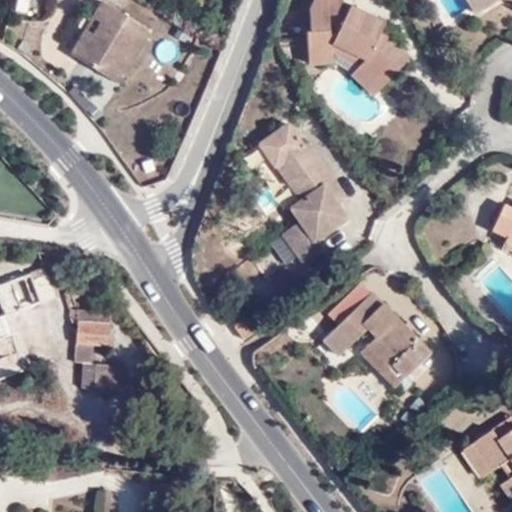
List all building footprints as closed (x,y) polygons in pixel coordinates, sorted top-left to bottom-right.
[(15,0),(13,11),(28,14),(31,0),(15,0)] [(310,28),(306,28),(308,53),(332,51),(334,41),(365,56),(360,64),(382,84),(411,54),(384,27),(387,19),(363,8),(358,8),(358,3),(344,4),(344,0),(313,0),(310,7),(310,28)] [(470,0),(478,12),(487,6),(483,0),(470,0)] [(99,1),(82,32),(92,41),(80,63),(123,87),(154,32),(99,1)] [(82,32),(68,55),(80,63),(92,41),(82,32)] [(355,72),(374,92),(382,84),(360,64),(365,56),(334,41),(332,51),(308,53),(309,61),(335,59),(357,70),(355,72)] [(263,141),(281,166),(289,160),(311,192),(304,197),(293,205),(303,220),(287,232),(307,262),(325,249),(319,239),(351,216),(342,202),(350,196),(312,142),(309,144),(292,121),(263,141)] [(289,160),(281,166),(304,197),(311,192),(289,160)] [(511,242),(511,203),(507,202),(498,227),(511,231),(511,239),(511,243),(511,242)] [(0,396),(2,396),(3,389),(35,376),(22,343),(14,327),(64,303),(54,282),(39,289),(36,281),(0,298),(0,396)] [(381,335),(370,344),(393,369),(399,364),(410,375),(434,353),(376,291),(327,338),(341,353),(371,325),(381,335)] [(269,322),(255,307),(236,321),(249,337),(269,322)] [(95,322),(119,324),(119,315),(97,312),(95,322)] [(105,349),(117,351),(119,324),(95,322),(88,322),(86,347),(93,347),(89,389),(117,391),(119,368),(103,365),(105,349)] [(22,343),(35,376),(47,371),(32,338),(22,343)] [(393,369),(370,344),(363,351),(397,387),(410,375),(399,364),(393,369)] [(499,437),(511,428),(511,415),(494,429),(499,437)] [(496,472),(503,468),(511,479),(511,478),(511,428),(499,437),(494,429),(475,442),(496,472)] [(496,472),(475,442),(465,450),(486,479),(496,472)] [(35,484),(58,485),(61,465),(37,463),(35,484)] [(511,499),(511,478),(511,479),(502,486),(511,499)]
